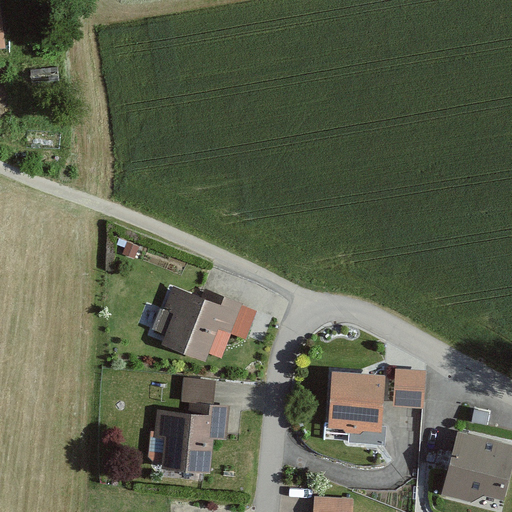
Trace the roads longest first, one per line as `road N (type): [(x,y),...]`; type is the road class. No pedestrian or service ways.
road 1 (unclassified): [(0,173),(112,211),(281,292)]
road 2 (unclassified): [(281,292),(349,310),(511,398)]
road 3 (residential): [(261,511),(281,292)]
